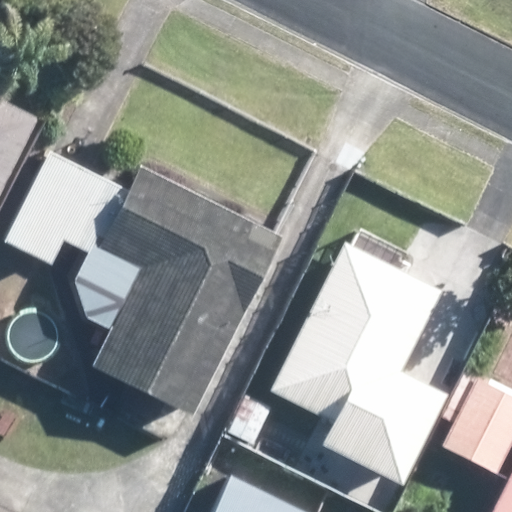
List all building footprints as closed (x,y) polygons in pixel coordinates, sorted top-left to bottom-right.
[(0,186),(35,117),(0,99),(0,186)] [(89,169),(52,149),(47,148),(1,236),(48,260),(51,254),(54,249),(59,237),(83,249),(92,232),(101,235),(97,243),(138,265),(89,360),(132,383),(187,411),(271,250),(243,234),(249,221),(137,163),(125,188),(89,169)] [(397,268),(349,245),(341,242),(269,389),(330,418),(319,443),(398,480),(441,392),(395,370),(436,288),(397,268)] [(491,471),(511,432),(511,396),(473,376),(472,379),(462,374),(440,415),(451,420),(439,444),(491,471)] [(511,511),(511,461),(486,511),(511,511)] [(371,481),(353,470),(346,483),(364,492),(371,481)] [(281,511),(225,488),(215,511),(281,511)] [(17,511),(0,503),(0,511),(17,511)]
